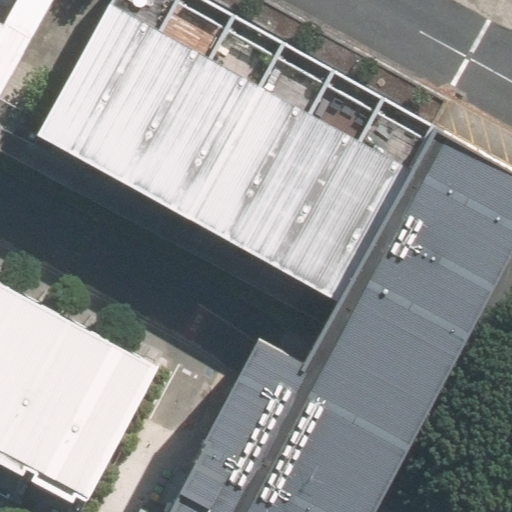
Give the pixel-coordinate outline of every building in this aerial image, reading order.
[(0,0),(0,86),(47,0),(0,0)] [(114,0),(40,138),(90,165),(179,0),(114,0)] [(179,0),(90,165),(140,191),(234,18),(200,0),(179,0)] [(140,191),(190,218),(284,44),(234,18),(140,191)] [(190,218),(240,245),(334,71),(284,44),(190,218)] [(240,245),(290,271),(384,98),(334,71),(240,245)] [(290,271),(340,298),(434,124),(384,98),(290,271)] [(252,348),(166,511),(367,511),(399,450),(511,236),(511,170),(434,124),(340,298),(309,356),(258,334),(252,348)] [(0,299),(9,283),(0,278),(0,299)] [(0,417),(58,310),(9,283),(0,299),(0,417)] [(107,336),(58,310),(0,417),(0,449),(36,469),(107,336)] [(157,362),(107,336),(36,469),(85,495),(157,362)]
